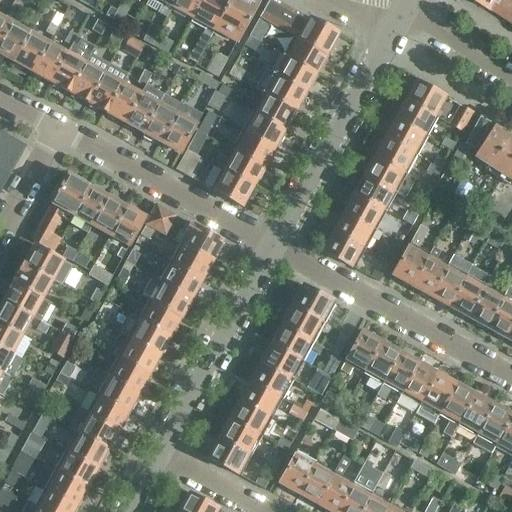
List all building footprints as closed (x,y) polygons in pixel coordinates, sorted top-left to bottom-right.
[(155,0),(171,9),(175,0),(155,0)] [(175,0),(171,9),(193,21),(204,0),(175,0)] [(204,0),(193,21),(204,27),(187,60),(194,65),(200,55),(213,32),(214,32),(231,0),(204,0)] [(231,0),(214,32),(227,40),(225,42),(233,46),(234,44),(236,45),(247,25),(246,24),(257,4),(250,0),(231,0)] [(268,0),(259,18),(269,24),(293,37),(325,55),(329,49),(337,34),(275,0),(268,0)] [(474,0),(481,3),(511,23),(511,2),(508,0),(474,0)] [(0,15),(0,42),(11,21),(20,6),(12,1),(4,17),(0,15)] [(121,3),(116,12),(111,21),(120,26),(127,11),(126,6),(121,3)] [(104,17),(111,21),(116,12),(109,8),(104,17)] [(159,30),(168,14),(161,10),(152,26),(159,30)] [(27,23),(33,26),(39,15),(33,11),(27,23)] [(259,18),(248,37),(259,43),(269,24),(259,18)] [(96,19),(90,30),(98,35),(105,24),(96,19)] [(0,42),(0,57),(3,59),(6,58),(13,62),(20,49),(30,32),(11,21),(0,42)] [(49,22),(44,32),(51,36),(53,32),(56,26),(49,22)] [(114,29),(107,40),(116,45),(122,34),(114,29)] [(20,49),(13,62),(15,63),(15,66),(22,70),(24,68),(32,72),(45,49),(48,42),(30,32),(20,49)] [(68,33),(63,42),(70,46),(75,38),(75,37),(68,33)] [(158,33),(151,45),(168,54),(174,42),(158,33)] [(136,58),(143,45),(127,37),(121,49),(136,58)] [(283,55),(285,57),(315,73),(320,65),(322,66),(327,57),(325,56),(325,55),(293,37),(283,55)] [(66,52),(50,82),(52,83),(52,86),(58,90),(61,88),(68,92),(89,54),(93,47),(75,38),(70,46),(66,52)] [(45,49),(32,72),(34,73),(33,76),(40,80),(43,78),(50,82),(66,52),(48,42),(45,49)] [(89,54),(68,92),(71,94),(71,97),(76,100),(79,99),(87,103),(95,88),(103,72),(108,64),(89,54)] [(216,77),(227,58),(218,54),(213,55),(205,71),(216,77)] [(272,75),(275,76),(304,92),(309,83),(311,84),(316,75),(314,74),(315,73),(285,57),(283,55),(272,75)] [(266,71),(270,64),(263,60),(258,67),(266,71)] [(103,72),(95,88),(87,103),(89,104),(89,107),(95,110),(98,109),(106,113),(122,82),(127,74),(108,64),(103,72)] [(233,65),(228,74),(240,80),(244,71),(233,65)] [(136,83),(143,87),(144,84),(145,84),(150,74),(144,70),(136,83)] [(199,72),(195,80),(214,91),(218,83),(199,72)] [(275,76),(272,75),(266,85),(257,80),(253,87),(262,93),(294,111),(299,103),(301,104),(306,94),(304,92),(275,76)] [(404,100),(434,118),(436,119),(437,118),(448,125),(453,128),(461,133),(462,133),(469,119),(468,119),(471,113),(458,106),(447,100),(445,98),(428,89),(430,86),(419,80),(417,83),(415,82),(414,83),(412,82),(407,91),(409,93),(404,100)] [(122,82),(106,113),(107,113),(107,116),(113,120),(116,118),(123,123),(140,92),(122,82)] [(143,87),(123,123),(125,124),(125,127),(131,130),(134,129),(142,133),(163,94),(145,84),(144,84),(143,87)] [(221,85),(217,93),(225,97),(227,98),(231,90),(221,85)] [(209,99),(206,106),(217,112),(225,97),(217,93),(214,91),(209,99)] [(262,93),(251,112),(284,130),(289,121),(291,122),(296,113),(294,112),(294,111),(262,93)] [(163,94),(142,133),(144,134),(143,137),(150,141),(152,139),(161,143),(182,104),(163,94)] [(399,111),(394,119),(424,136),(426,137),(436,119),(434,118),(404,100),(404,102),(401,102),(398,108),(399,111)] [(182,104),(161,143),(162,144),(162,147),(168,151),(171,149),(179,154),(183,147),(184,148),(197,124),(202,115),(182,104)] [(211,135),(221,117),(209,111),(199,128),(211,135)] [(241,131),(244,132),(273,148),(278,140),(280,141),(285,132),(283,131),(284,130),(251,112),(241,131)] [(475,123),(463,144),(469,148),(474,150),(486,129),(489,123),(478,117),(475,123)] [(389,129),(384,137),(416,156),(426,137),(424,136),(394,119),(393,121),(391,121),(388,126),(389,129)] [(511,138),(494,127),(489,133),(473,158),(502,176),(511,161),(511,138)] [(197,131),(186,150),(196,156),(207,137),(197,131)] [(230,150),(233,151),(263,168),(267,159),(269,160),(275,151),(273,150),(273,148),(244,132),(241,131),(230,150)] [(223,145),(227,138),(215,132),(211,138),(223,145)] [(0,189),(23,149),(0,136),(0,189)] [(378,148),(374,156),(404,173),(406,174),(416,156),(384,137),(383,139),(380,140),(377,146),(378,148)] [(450,151),(454,144),(444,138),(440,145),(450,151)] [(460,142),(452,156),(462,162),(469,148),(463,144),(460,142)] [(186,150),(175,170),(191,179),(201,159),(196,156),(186,150)] [(220,168),(223,170),(253,186),(257,178),(259,180),(264,170),(262,169),(263,168),(233,151),(230,150),(220,168)] [(412,177),(406,174),(404,173),(374,156),(369,165),(366,166),(363,171),(364,174),(363,176),(393,192),(395,193),(402,197),(412,177)] [(436,156),(432,164),(441,169),(444,161),(436,156)] [(511,161),(502,176),(511,182),(511,161)] [(430,164),(426,171),(437,177),(441,169),(432,164),(430,164)] [(209,189),(212,190),(241,206),(246,198),(248,199),(253,189),(252,188),(253,186),(223,170),(220,168),(211,185),(209,189)] [(52,202),(50,206),(39,226),(58,238),(68,218),(70,219),(72,217),(73,218),(90,187),(83,183),(84,181),(74,175),(73,178),(67,175),(59,190),(56,188),(49,200),(52,202)] [(354,193),(353,194),(385,212),(395,193),(393,192),(363,176),(359,184),(356,185),(353,190),(354,193)] [(454,193),(463,199),(471,187),(462,182),(454,193)] [(90,187),(73,218),(83,224),(79,230),(86,234),(90,228),(107,197),(100,193),(99,189),(93,186),(90,187)] [(343,212),(342,213),(374,231),(385,212),(353,194),(348,203),(345,203),(342,209),(343,212)] [(475,195),(469,204),(476,209),(482,200),(475,195)] [(107,197),(90,228),(109,238),(125,207),(118,203),(117,200),(111,196),(108,197),(107,197)] [(125,207),(109,238),(128,249),(140,227),(139,227),(144,218),(136,213),(136,210),(129,206),(127,208),(125,207)] [(174,216),(155,206),(145,225),(145,226),(154,231),(163,236),(174,216)] [(416,217),(407,212),(403,220),(412,225),(416,217)] [(333,230),(332,231),(364,249),(374,231),(342,213),(338,221),(335,222),(332,227),(333,230)] [(462,222),(451,216),(446,224),(457,230),(462,222)] [(497,219),(491,229),(505,237),(510,226),(497,219)] [(180,241),(182,243),(212,259),(215,259),(219,253),(218,249),(222,242),(186,222),(183,229),(184,230),(183,232),(185,233),(180,241)] [(394,272),(392,276),(401,281),(401,284),(406,287),(409,286),(411,287),(429,254),(418,248),(427,230),(419,225),(409,244),(409,243),(408,246),(407,245),(393,271),(394,272)] [(60,239),(58,238),(39,226),(31,241),(53,253),(54,251),(58,243),(60,239)] [(145,226),(139,235),(148,240),(154,231),(145,226)] [(481,233),(469,226),(461,240),(474,247),(481,233)] [(323,249),(322,251),(353,268),(354,268),(364,249),(332,231),(327,240),(325,241),(322,246),(323,249)] [(504,246),(488,237),(482,246),(498,255),(504,246)] [(391,240),(384,254),(392,259),(400,244),(399,244),(391,240)] [(169,261),(171,262),(202,280),(202,279),(206,278),(209,273),(208,269),(213,261),(212,260),(212,259),(182,243),(180,241),(169,261)] [(58,243),(54,251),(63,256),(67,249),(58,243)] [(42,249),(41,250),(33,245),(28,254),(25,254),(22,259),(23,263),(22,264),(53,281),(60,284),(70,266),(63,262),(64,261),(42,249)] [(429,254),(411,287),(419,291),(420,294),(425,297),(428,296),(430,297),(446,267),(448,265),(435,258),(439,251),(433,247),(429,254)] [(139,255),(131,251),(126,262),(133,266),(139,255)] [(76,253),(72,261),(84,268),(88,259),(76,253)] [(158,280),(161,281),(191,299),(192,298),(196,297),(199,292),(198,288),(202,280),(171,262),(169,261),(158,280)] [(13,281),(13,282),(43,298),(53,281),(22,264),(18,272),(14,272),(12,278),(13,281)] [(92,265),(87,275),(106,286),(111,276),(92,265)] [(123,265),(115,280),(124,285),(130,274),(129,269),(123,265)] [(465,277),(466,275),(448,265),(446,267),(430,297),(438,301),(439,304),(443,307),(447,306),(448,307),(465,277)] [(465,277),(448,307),(457,312),(457,315),(462,318),(465,316),(467,318),(484,288),(485,286),(489,278),(490,276),(471,266),(466,275),(465,277)] [(374,270),(370,277),(378,282),(382,275),(374,270)] [(490,276),(489,278),(497,283),(502,274),(494,270),(490,276)] [(142,296),(148,299),(150,300),(181,318),(182,317),(185,316),(188,310),(187,306),(191,299),(161,281),(158,280),(151,276),(141,295),(142,296)] [(48,325),(58,307),(43,299),(43,298),(13,282),(8,290),(5,291),(1,297),(3,299),(2,300),(33,317),(48,325)] [(293,304),(292,306),(320,322),(323,323),(331,309),(332,309),(334,303),(303,286),(297,295),(295,296),(292,301),(293,304)] [(484,288),(467,318),(475,322),(476,325),(480,328),(484,327),(486,328),(504,296),(485,286),(484,288)] [(90,301),(97,304),(103,293),(96,289),(90,301)] [(139,301),(142,296),(141,295),(132,290),(129,296),(139,301)] [(511,300),(504,296),(486,328),(494,332),(495,336),(500,338),(503,337),(505,338),(511,325),(511,300)] [(138,317),(140,319),(170,336),(171,335),(174,334),(177,329),(176,325),(180,318),(181,318),(150,300),(148,299),(138,317)] [(0,322),(23,335),(33,317),(2,300),(0,304),(0,322)] [(282,324),(281,325),(310,341),(313,343),(319,331),(325,335),(330,327),(323,323),(320,322),(292,306),(286,315),(284,315),(280,321),(282,324)] [(80,319),(86,323),(92,312),(86,308),(80,319)] [(359,317),(348,311),(340,325),(343,327),(338,336),(346,340),(359,317)] [(127,336),(130,337),(160,354),(163,353),(166,348),(165,344),(170,336),(140,319),(138,317),(130,313),(125,321),(133,326),(127,336)] [(0,347),(12,354),(23,335),(0,322),(0,347)] [(66,323),(61,332),(72,338),(77,329),(66,323)] [(319,347),(313,343),(310,341),(281,325),(276,334),(273,334),(270,340),(271,343),(270,345),(299,361),(302,362),(309,349),(316,352),(319,347)] [(111,328),(107,336),(116,341),(120,334),(111,328)] [(49,350),(64,358),(74,339),(72,338),(61,332),(60,331),(49,350)] [(356,337),(343,360),(344,361),(340,369),(348,374),(351,368),(363,374),(364,372),(381,342),(380,341),(379,338),(373,335),(370,336),(361,331),(361,332),(357,338),(356,337)] [(117,354),(120,356),(150,372),(153,371),(156,366),(155,363),(160,354),(130,337),(127,336),(117,354)] [(338,336),(329,353),(337,357),(346,340),(338,336)] [(363,375),(381,385),(382,385),(400,353),(398,352),(398,349),(393,346),(390,347),(381,342),(364,372),(363,375)] [(261,361),(259,364),(289,380),(291,381),(302,362),(299,361),(270,345),(266,353),(263,353),(260,359),(261,361)] [(21,359),(12,354),(0,347),(0,371),(2,373),(11,378),(21,359)] [(107,358),(111,352),(102,347),(98,354),(107,358)] [(400,353),(382,385),(381,385),(375,395),(384,400),(390,389),(400,395),(418,363),(417,362),(416,359),(411,356),(408,357),(400,353)] [(106,374),(109,376),(139,392),(143,391),(145,386),(144,382),(150,372),(120,356),(117,354),(106,374)] [(44,371),(52,375),(60,362),(52,358),(44,371)] [(65,362),(59,373),(67,378),(74,367),(65,362)] [(336,368),(326,362),(321,372),(323,373),(330,377),(336,368)] [(400,395),(395,404),(414,414),(419,405),(437,373),(429,368),(428,365),(422,362),(420,364),(418,363),(400,395)] [(250,380),(249,382),(278,399),(281,401),(291,381),(259,364),(255,372),(252,372),(249,377),(250,380)] [(96,393),(98,395),(128,411),(132,410),(135,404),(134,400),(139,392),(109,376),(106,374),(106,375),(96,368),(90,380),(100,385),(96,393)] [(437,373),(419,405),(430,412),(425,420),(433,424),(438,416),(437,416),(439,414),(456,384),(447,379),(447,376),(441,373),(438,374),(437,373)] [(27,386),(30,388),(42,395),(46,387),(31,379),(27,386)] [(240,399),(238,402),(271,419),(281,401),(278,399),(249,382),(245,391),(242,391),(239,396),(240,399)] [(457,424),(474,394),(466,389),(466,386),(461,384),(458,385),(456,384),(439,414),(438,416),(447,421),(442,432),(451,436),(456,426),(457,424)] [(37,404),(42,395),(30,388),(25,397),(37,404)] [(48,391),(42,403),(49,407),(55,395),(48,391)] [(85,412),(88,414),(118,430),(121,429),(125,423),(124,419),(128,411),(98,395),(96,393),(85,412)] [(326,394),(321,403),(330,408),(335,399),(326,394)] [(476,395),(474,394),(457,424),(456,426),(475,437),(476,434),(493,404),(485,400),(484,396),(479,394),(476,395)] [(348,400),(341,411),(341,412),(350,417),(357,405),(348,400)] [(230,417),(229,420),(260,438),(271,419),(238,402),(235,409),(232,410),(229,414),(230,417)] [(494,405),(493,404),(475,437),(494,447),(511,415),(503,410),(501,406),(498,404),(494,405)] [(302,422),(306,413),(303,411),(290,405),(286,414),(302,422)] [(15,427),(22,431),(32,412),(25,408),(15,427)] [(338,419),(319,409),(313,420),(332,430),(338,419)] [(75,431),(78,432),(108,449),(111,442),(115,441),(118,435),(117,432),(118,430),(88,414),(85,412),(75,431)] [(51,417),(42,413),(32,432),(40,436),(51,417)] [(364,413),(358,425),(366,429),(372,418),(364,413)] [(511,415),(494,447),(511,456),(511,415)] [(357,430),(338,419),(332,430),(351,441),(357,430)] [(218,433),(219,437),(218,439),(250,457),(260,438),(229,420),(224,428),(221,428),(218,433)] [(385,440),(395,445),(396,443),(400,436),(403,430),(394,425),(385,440)] [(65,450),(67,451),(97,468),(101,461),(104,460),(107,455),(107,451),(108,449),(78,432),(75,431),(65,450)] [(46,439),(40,436),(32,432),(21,450),(34,457),(36,458),(46,439)] [(4,445),(12,449),(18,437),(10,433),(4,445)] [(396,443),(415,454),(419,446),(400,436),(396,443)] [(274,445),(285,451),(288,444),(278,438),(274,445)] [(208,456),(208,458),(207,458),(238,475),(239,476),(241,471),(242,472),(250,457),(218,439),(214,447),(210,448),(207,453),(208,456)] [(419,446),(415,454),(423,458),(429,447),(421,442),(419,446)] [(11,452),(0,445),(0,459),(4,462),(11,452)] [(485,462),(490,453),(483,449),(478,458),(485,462)] [(34,457),(21,450),(11,469),(24,476),(34,457)] [(54,468),(57,469),(87,486),(90,480),(94,479),(97,473),(96,470),(97,468),(67,451),(65,450),(54,468)] [(281,480),(279,484),(287,489),(288,492),(293,495),(296,494),(297,495),(314,464),(315,462),(296,452),(295,454),(293,453),(279,478),(281,480)] [(454,475),(460,464),(441,453),(435,465),(454,475)] [(262,461),(264,463),(275,469),(279,462),(275,459),(267,454),(262,461)] [(334,473),(316,505),(324,509),(324,511),(334,511),(350,484),(351,482),(340,476),(349,460),(342,456),(333,472),(334,473)] [(350,484),(334,511),(360,511),(370,495),(371,493),(375,486),(381,474),(370,468),(372,464),(365,459),(352,483),(351,482),(350,484)] [(314,464),(297,495),(305,499),(306,502),(312,506),(316,504),(316,505),(334,473),(333,472),(315,462),(314,464)] [(431,473),(412,462),(408,470),(427,480),(431,473)] [(44,488),(46,489),(76,505),(80,499),(83,498),(86,492),(85,489),(87,486),(57,469),(54,468),(44,488)] [(19,475),(10,471),(4,483),(13,487),(19,475)] [(258,472),(255,477),(252,483),(264,489),(270,479),(258,472)] [(381,474),(375,486),(383,491),(390,477),(382,472),(381,474)] [(486,487),(493,491),(499,481),(492,477),(486,487)] [(497,498),(511,506),(511,504),(511,489),(504,485),(497,498)] [(34,506),(36,507),(44,511),(75,511),(76,511),(75,508),(76,505),(46,489),(44,488),(34,506)] [(8,493),(1,489),(0,490),(0,507),(8,493)] [(370,495),(360,511),(384,511),(388,505),(389,503),(371,493),(370,495)] [(182,506),(178,511),(220,511),(189,494),(187,496),(184,497),(181,502),(182,506)] [(423,511),(432,511),(436,506),(429,502),(424,511),(423,511)] [(388,505),(384,511),(405,511),(389,503),(388,505)]
